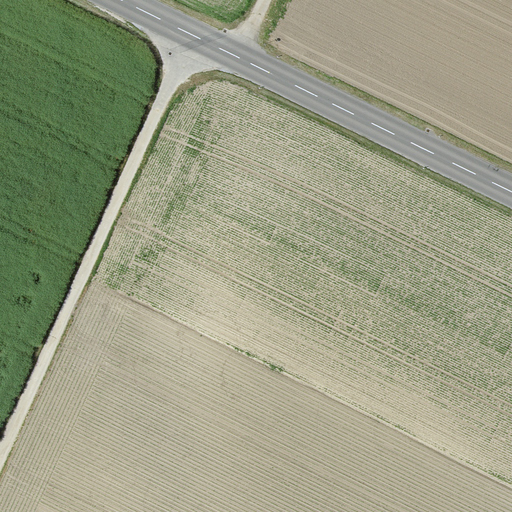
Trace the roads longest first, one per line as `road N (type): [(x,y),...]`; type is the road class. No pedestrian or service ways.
road 1 (track): [(199,40),(0,470)]
road 2 (secondary): [(120,0),(511,192)]
